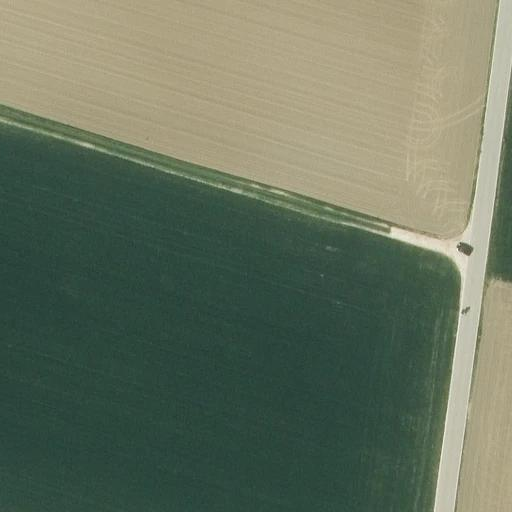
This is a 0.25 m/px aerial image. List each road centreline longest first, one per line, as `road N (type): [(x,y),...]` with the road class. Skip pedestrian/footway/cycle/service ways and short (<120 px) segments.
road 1 (tertiary): [(509,0),(443,511)]
road 2 (track): [(0,124),(475,269)]
